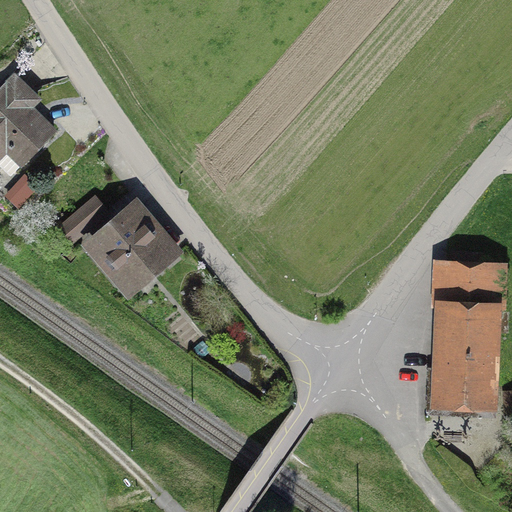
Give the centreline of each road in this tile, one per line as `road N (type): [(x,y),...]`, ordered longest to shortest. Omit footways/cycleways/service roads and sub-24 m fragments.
road 1 (unclassified): [(35,0),(134,151),(227,269),(337,368)]
road 2 (tertiary): [(502,148),(337,368)]
road 3 (track): [(175,511),(0,364)]
road 4 (tertiary): [(337,368),(237,511)]
